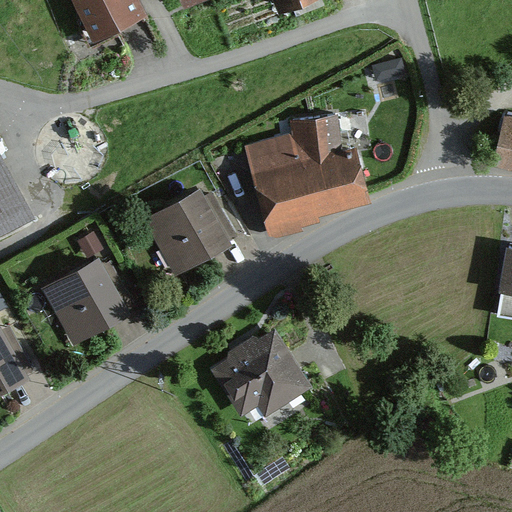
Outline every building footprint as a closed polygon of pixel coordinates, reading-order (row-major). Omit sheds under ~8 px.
[(137,0),(72,0),(93,43),(146,18),(137,0)] [(183,0),(186,7),(206,0),(269,0),(273,10),(301,0),(183,0)] [(511,120),(501,157),(511,160),(511,120)] [(332,126),(244,148),(265,231),(369,205),(356,153),(340,157),(332,126)] [(0,153),(0,235),(33,219),(0,153)] [(217,189),(158,221),(186,275),(246,243),(217,189)] [(99,234),(84,242),(92,257),(107,249),(99,234)] [(511,235),(507,234),(498,283),(511,285),(511,235)] [(113,259),(58,288),(88,342),(142,313),(113,259)] [(276,323),(211,363),(241,411),(260,400),(265,408),(311,379),(276,323)] [(11,326),(0,331),(0,399),(39,378),(11,326)]
